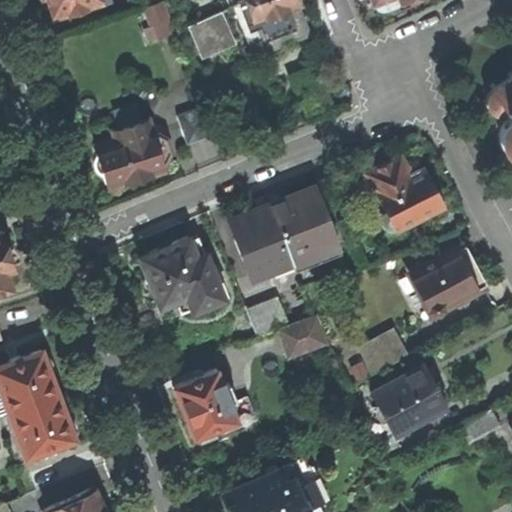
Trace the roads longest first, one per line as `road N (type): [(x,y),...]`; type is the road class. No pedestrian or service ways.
road 1 (residential): [(420,92),(62,240)]
road 2 (residential): [(62,240),(181,511)]
road 3 (residential): [(0,55),(62,240)]
road 4 (residential): [(420,92),(511,250)]
